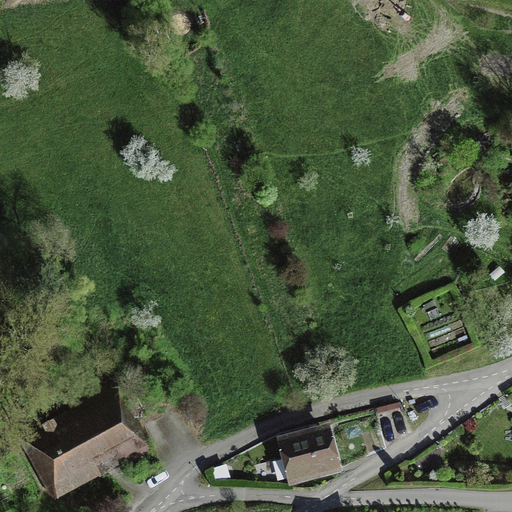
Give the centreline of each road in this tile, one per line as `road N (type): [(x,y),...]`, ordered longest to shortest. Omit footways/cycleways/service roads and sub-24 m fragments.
road 1 (residential): [(174,501),(205,459),(272,426),(340,403),(502,375)]
road 2 (residential): [(310,511),(502,375)]
